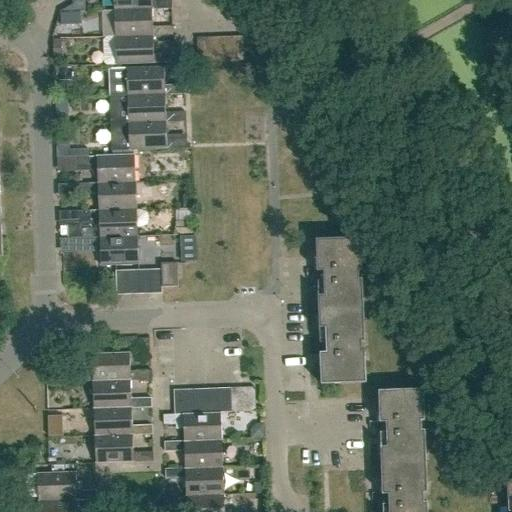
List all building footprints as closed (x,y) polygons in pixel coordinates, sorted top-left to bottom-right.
[(152,10),(152,11),(172,10),(171,0),(152,1),(152,0),(115,0),(115,11),(152,10)] [(153,37),(152,11),(152,10),(115,11),(116,38),(153,37)] [(80,13),(61,14),(61,26),(80,25),(80,13)] [(159,38),(173,37),(172,27),(159,28),(159,38)] [(153,37),(116,38),(108,39),(103,44),(103,61),(109,66),(154,65),(153,37)] [(210,63),(221,63),(220,38),(209,39),(210,63)] [(221,63),(232,62),(231,38),(220,38),(221,63)] [(231,38),(232,62),(243,62),(242,38),(231,38)] [(198,63),(210,63),(209,39),(197,39),(198,63)] [(160,64),(174,64),(174,54),(160,55),(160,64)] [(110,97),(165,95),(164,69),(127,70),(109,70),(110,97)] [(171,96),(185,95),(185,86),(171,86),(171,96)] [(111,124),(166,122),(165,95),(110,97),(111,124)] [(173,123),(186,122),(186,113),(172,113),(173,123)] [(166,122),(111,124),(112,153),(167,151),(166,122)] [(173,150),(187,150),(187,140),(173,141),(173,150)] [(98,157),(98,171),(98,186),(136,184),(135,156),(98,157)] [(77,158),(78,167),(78,168),(91,167),(91,157),(77,158)] [(335,180),(325,181),(327,205),(337,204),(335,180)] [(79,193),(92,193),(92,184),(78,185),(79,193)] [(99,213),(137,211),(136,184),(98,186),(99,213)] [(99,213),(100,240),(137,239),(137,228),(141,228),(147,225),(148,222),(148,216),(147,213),(141,211),(137,211),(99,213)] [(79,213),(80,221),(93,221),(93,212),(79,213)] [(180,237),(181,262),(196,261),(195,237),(180,237)] [(137,239),(100,240),(101,266),(138,265),(137,239)] [(318,313),(364,312),(361,239),(316,241),(316,252),(318,313)] [(161,271),(162,288),(178,288),(177,264),(161,265),(161,271)] [(139,296),(151,295),(150,271),(138,272),(139,296)] [(162,295),(162,288),(161,271),(150,271),(151,295),(162,295)] [(117,296),(128,296),(127,272),(116,272),(117,296)] [(128,296),(139,296),(138,272),(127,272),(128,296)] [(364,312),(318,313),(321,373),(321,386),(366,384),(364,312)] [(86,383),(94,383),(130,381),(129,353),(93,355),(93,366),(85,366),(86,383)] [(137,382),(150,382),(150,372),(136,372),(137,382)] [(94,410),(131,409),(130,381),(94,383),(94,410)] [(242,389),(243,414),(255,413),(254,388),(242,389)] [(220,414),(232,414),(231,389),(219,390),(220,414)] [(232,414),(243,414),(242,389),(231,389),(232,414)] [(197,415),(209,415),(208,390),(196,391),(197,415)] [(209,415),(220,414),(219,390),(208,390),(209,415)] [(174,416),(186,416),(185,391),(173,392),(174,416)] [(186,416),(197,415),(196,391),(185,391),(186,416)] [(381,465),(426,463),(424,391),(379,392),(379,403),(381,465)] [(138,409),(151,409),(151,399),(137,399),(138,409)] [(95,437),(132,436),(131,409),(94,410),(95,437)] [(185,443),(221,442),(220,415),(184,416),(185,443)] [(164,426),(178,426),(177,417),(164,417),(164,426)] [(139,436),(152,436),(152,426),(138,426),(139,436)] [(56,448),(85,447),(84,427),(55,429),(56,448)] [(132,436),(95,437),(96,464),(133,463),(132,436)] [(186,471),(222,469),(221,442),(185,443),(186,471)] [(165,453),(179,452),(179,443),(165,443),(165,453)] [(140,463),(153,463),(153,452),(139,453),(140,463)] [(428,511),(426,463),(381,465),(382,511),(428,511)] [(187,498),(223,496),(222,469),(186,471),(187,498)] [(166,481),(180,480),(180,470),(166,470),(166,481)] [(39,503),(77,501),(76,473),(38,475),(39,503)] [(83,502),(97,501),(96,491),(83,492),(83,502)] [(224,511),(223,496),(187,498),(187,511),(224,511)] [(167,507),(181,507),(181,497),(167,497),(167,507)] [(39,511),(77,511),(77,501),(39,503),(39,511)]
